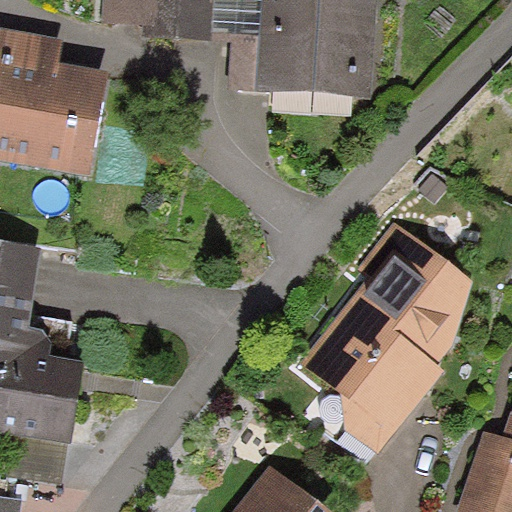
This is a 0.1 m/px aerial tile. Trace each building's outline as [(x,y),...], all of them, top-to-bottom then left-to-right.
[(103,0),(102,25),(152,28),(151,39),(212,42),(214,0),(103,0)] [(378,0),(214,0),(212,42),(233,44),(229,91),(372,101),(378,0)] [(64,41),(0,30),(0,162),(90,178),(109,73),(60,64),(64,41)] [(474,285),(395,223),(359,268),(371,278),(299,365),(342,397),(345,429),(378,458),(443,372),(437,367),(453,349),(474,285)] [(42,251),(0,244),(0,436),(73,449),(83,381),(85,363),(50,358),(53,345),(42,332),(30,331),(35,301),(42,251)] [(511,511),(511,415),(504,437),(486,431),(458,511),(511,511)] [(327,511),(270,467),(234,511),(327,511)] [(0,497),(0,511),(22,511),(24,501),(0,497)]
